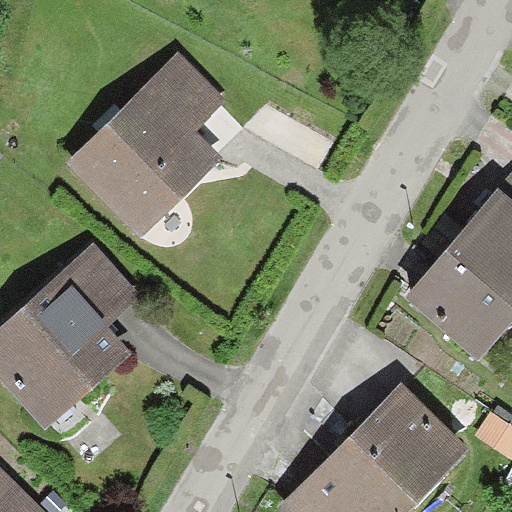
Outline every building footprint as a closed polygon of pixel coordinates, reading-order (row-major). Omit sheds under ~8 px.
[(62,156),(140,240),(248,139),(170,55),(62,156)] [(511,176),(399,298),(465,359),(511,308),(511,176)] [(0,331),(0,370),(47,426),(155,336),(88,257),(0,331)] [(401,385),(275,510),(276,511),(407,511),(468,452),(401,385)] [(0,511),(32,511),(0,475),(0,511)]
